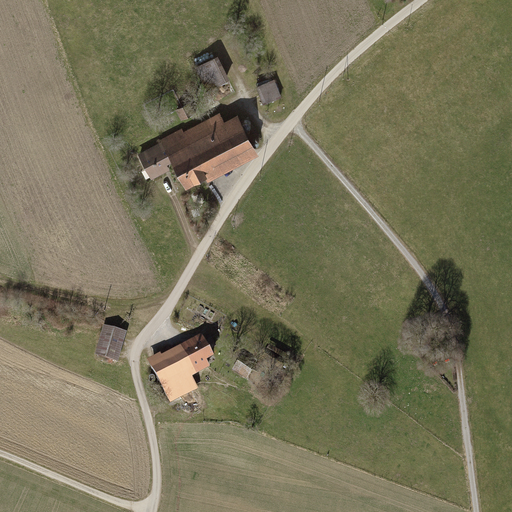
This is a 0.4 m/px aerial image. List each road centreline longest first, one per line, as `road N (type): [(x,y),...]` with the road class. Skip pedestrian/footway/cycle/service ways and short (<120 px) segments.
road 1 (residential): [(421,0),(335,71),(291,121),(141,339),(134,368),(156,466),(153,511)]
road 2 (track): [(476,511),(447,316),(420,270),(291,121)]
road 3 (track): [(0,452),(143,511)]
